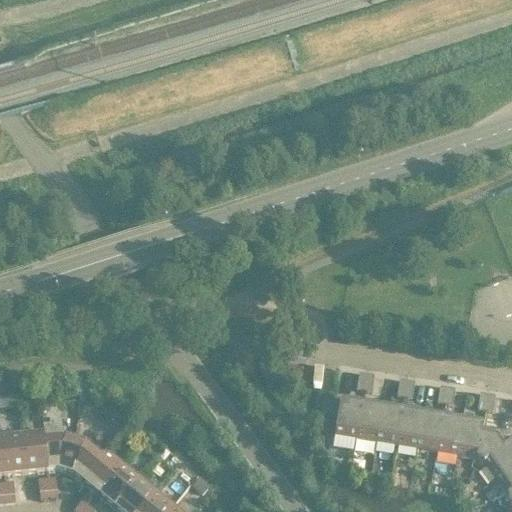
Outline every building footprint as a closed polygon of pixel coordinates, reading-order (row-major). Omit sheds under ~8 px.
[(356,394),(364,395),(366,378),(359,377),(356,394)] [(374,380),(366,378),(364,395),(371,396),(374,380)] [(396,400),(404,402),(407,385),(399,384),(396,400)] [(414,386),(407,385),(404,402),(411,403),(414,386)] [(437,407),(444,408),(447,392),(439,390),(437,407)] [(454,393),(447,392),(444,408),(452,410),(454,393)] [(477,414),(485,415),(487,398),(480,397),(477,414)] [(495,400),(487,398),(485,415),(492,416),(495,400)] [(0,401),(0,410),(18,409),(17,400),(0,401)] [(356,442),(362,407),(340,403),(334,439),(356,442)] [(356,442),(376,446),(382,410),(362,407),(356,442)] [(382,410),(376,446),(396,449),(402,413),(382,410)] [(396,449),(416,452),(422,417),(402,413),(396,449)] [(422,417),(416,452),(436,456),(442,420),(422,417)] [(436,456),(456,459),(462,423),(442,420),(436,456)] [(462,423),(456,459),(477,462),(482,432),(483,432),(484,427),(462,423)] [(477,462),(483,466),(508,448),(507,448),(498,434),(483,432),(482,432),(477,462)] [(43,443),(44,443),(43,435),(21,438),(25,477),(46,475),(43,443)] [(21,438),(0,439),(0,444),(3,479),(25,477),(21,438)] [(65,441),(44,443),(43,443),(46,475),(55,474),(65,477),(75,444),(65,441)] [(101,461),(100,460),(84,447),(75,444),(65,477),(74,480),(81,486),(101,461)] [(508,448),(483,466),(495,483),(511,470),(511,445),(507,448),(508,448)] [(106,454),(100,460),(101,461),(81,486),(98,499),(123,469),(106,454)] [(115,511),(140,482),(123,469),(98,499),(113,511),(115,511)] [(511,470),(495,483),(507,499),(511,495),(511,470)] [(38,484),(39,496),(48,495),(47,482),(38,484)] [(55,482),(47,482),(48,495),(57,495),(55,482)] [(143,511),(157,496),(140,482),(115,511),(143,511)] [(199,482),(192,490),(202,498),(208,492),(209,490),(204,486),(199,482)] [(4,487),(5,500),(14,499),(13,486),(4,487)] [(57,495),(48,495),(39,496),(40,504),(57,502),(57,495)] [(143,511),(171,511),(173,510),(157,496),(143,511)] [(14,499),(5,500),(0,500),(0,507),(15,507),(14,499)]
